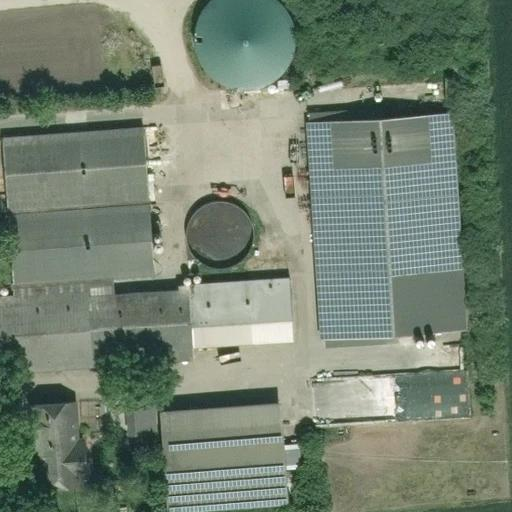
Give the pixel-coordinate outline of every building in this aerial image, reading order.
[(313,125),(325,344),(465,337),(453,118),(313,125)] [(0,297),(0,376),(188,365),(187,343),(287,337),(284,281),(150,289),(141,132),(0,140),(10,297),(0,297)] [(186,261),(198,272),(217,279),(242,274),(257,259),(264,237),(258,214),(244,200),(223,194),(198,200),(184,215),(178,237),(186,261)] [(78,480),(89,479),(87,443),(76,444),(73,401),(21,404),(26,491),(78,488),(78,480)] [(151,413),(157,511),(199,511),(285,506),(278,404),(151,413)]
